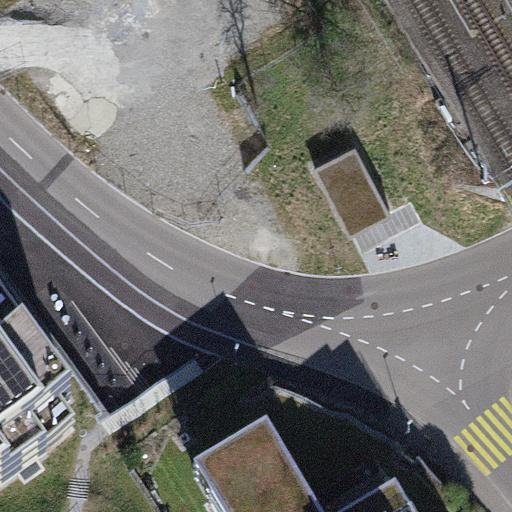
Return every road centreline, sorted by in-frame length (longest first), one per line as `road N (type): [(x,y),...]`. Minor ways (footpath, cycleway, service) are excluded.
road 1 (residential): [(0,135),(174,275),(262,310),(430,339)]
road 2 (residential): [(430,339),(511,463)]
